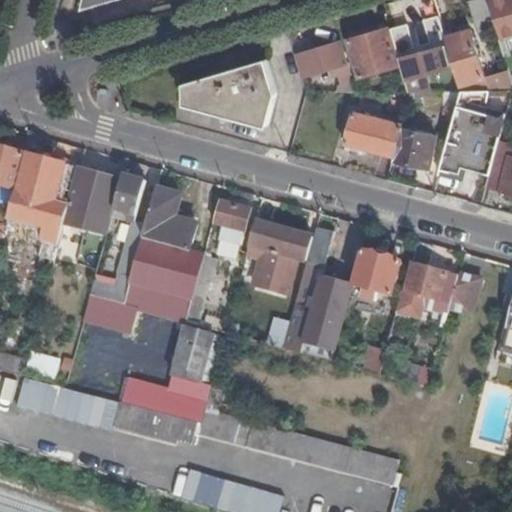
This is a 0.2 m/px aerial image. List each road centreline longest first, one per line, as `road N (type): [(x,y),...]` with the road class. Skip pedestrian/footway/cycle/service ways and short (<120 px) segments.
road 1 (residential): [(511,239),(93,124)]
road 2 (residential): [(75,67),(288,0)]
